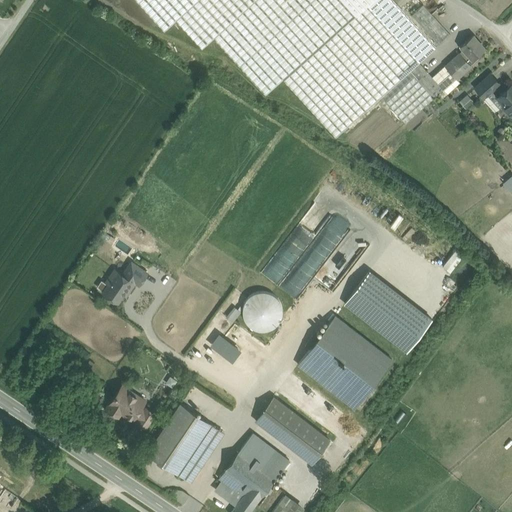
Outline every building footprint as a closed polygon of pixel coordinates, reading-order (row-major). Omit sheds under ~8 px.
[(198,0),(176,21),(202,49),(214,38),(266,95),(290,73),(367,158),(444,88),(452,81),(447,75),(438,84),(432,77),(372,11),(375,8),(384,0),(198,0)] [(435,48),(392,0),(384,0),(375,8),(422,60),(435,48)] [(445,29),(423,4),(411,15),(434,40),(445,29)] [(466,60),(460,53),(445,66),(456,78),(471,65),(479,58),(477,56),(485,48),(473,35),(460,46),(470,57),(466,60)] [(456,78),(445,66),(432,77),(438,84),(447,75),(452,81),(444,88),(448,92),(460,82),(456,78)] [(491,73),(475,87),(484,97),(492,91),(500,83),(491,73)] [(511,83),(497,97),(492,91),(484,97),(496,110),(501,105),(509,114),(511,112),(511,83)] [(442,265),(450,271),(464,254),(456,248),(442,265)] [(121,272),(114,266),(98,288),(121,305),(146,271),(130,260),(121,272)] [(343,304),(408,350),(432,317),(367,270),(343,304)] [(253,333),(284,320),(272,287),(240,300),(253,333)] [(296,365),(356,407),(393,355),(333,313),(296,365)] [(231,345),(228,351),(241,356),(243,350),(231,345)] [(145,400),(122,384),(107,407),(118,415),(120,412),(126,415),(127,414),(133,418),(134,415),(138,418),(144,410),(140,407),(145,400)] [(329,439),(273,396),(256,419),(312,462),(329,439)] [(181,402),(147,452),(177,472),(211,422),(181,402)] [(138,418),(137,421),(146,427),(155,413),(146,407),(144,410),(138,418)] [(211,422),(177,472),(186,478),(219,428),(211,422)] [(274,479),(238,451),(226,468),(262,496),(274,479)] [(230,511),(227,511),(214,503),(206,511),(249,511),(262,496),(226,468),(219,478),(243,496),(230,511)] [(299,511),(305,505),(276,485),(270,494),(278,499),(269,511),(299,511)] [(189,495),(178,488),(172,497),(183,505),(189,495)]
